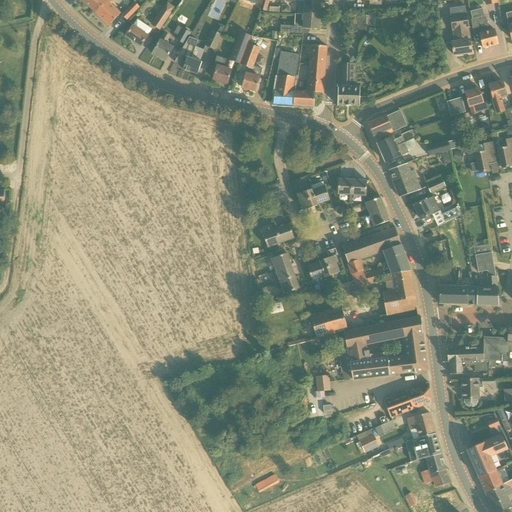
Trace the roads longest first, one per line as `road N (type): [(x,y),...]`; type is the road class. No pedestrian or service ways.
road 1 (residential): [(2,272),(32,37),(48,0)]
road 2 (tertiary): [(282,117),(189,94),(125,63),(86,37),(53,0)]
road 3 (tertiary): [(481,511),(450,446),(430,316)]
road 4 (tertiary): [(430,316),(392,203),(343,137)]
road 5 (residential): [(343,137),(372,112),(435,83),(511,60)]
road 6 (residential): [(328,228),(299,228),(273,159),(282,117)]
road 7 (residential): [(322,129),(337,0)]
